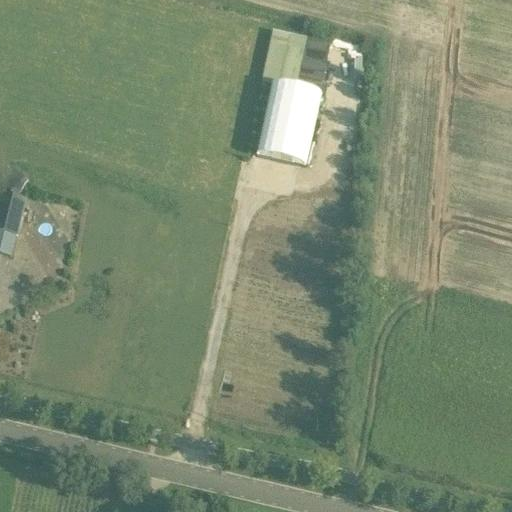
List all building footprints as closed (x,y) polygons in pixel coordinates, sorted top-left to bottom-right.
[(271,90),(255,160),(303,171),(320,99),(323,100),(326,88),(320,87),(329,46),(273,33),(260,87),(271,90)] [(355,50),(350,110),(362,111),(367,51),(355,50)] [(0,189),(23,191),(24,174),(0,173),(0,189)] [(0,234),(17,239),(26,201),(0,194),(0,234)] [(76,257),(76,279),(94,279),(94,257),(76,257)]
